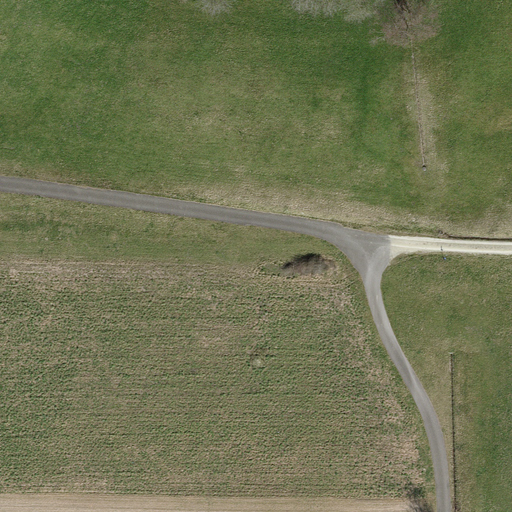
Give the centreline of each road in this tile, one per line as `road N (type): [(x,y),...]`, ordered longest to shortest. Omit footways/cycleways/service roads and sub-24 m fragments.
road 1 (track): [(511,240),(368,236),(0,184)]
road 2 (track): [(368,236),(382,312),(437,424),(446,511)]
